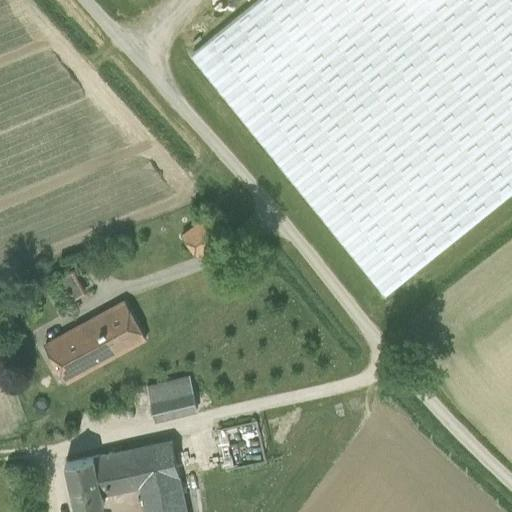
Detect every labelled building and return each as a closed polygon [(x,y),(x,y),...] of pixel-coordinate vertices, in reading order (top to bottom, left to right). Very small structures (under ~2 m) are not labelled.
[(511,0),(259,0),(193,54),(386,293),(511,191),(511,0)] [(213,212),(183,234),(199,256),(229,234),(213,212)] [(73,269),(58,276),(69,300),(85,293),(73,269)] [(125,300),(45,344),(66,382),(146,338),(125,300)] [(191,376),(147,386),(155,419),(198,409),(191,376)] [(188,511),(172,439),(94,456),(102,494),(142,485),(148,511),(188,511)] [(94,456),(66,462),(76,510),(104,504),(102,494),(94,456)]
